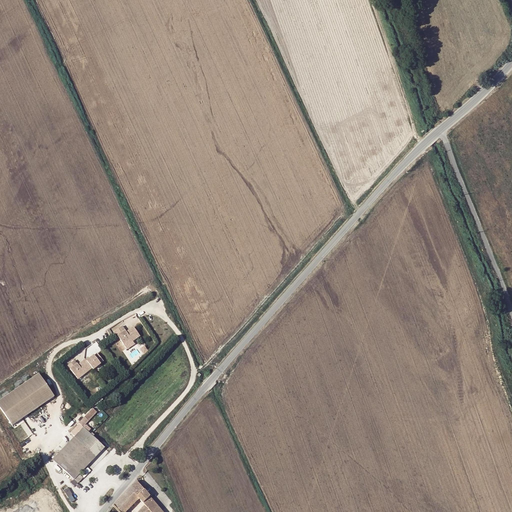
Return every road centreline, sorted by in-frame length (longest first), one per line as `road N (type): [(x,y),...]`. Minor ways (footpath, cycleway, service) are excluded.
road 1 (tertiary): [(99,511),(440,130)]
road 2 (residential): [(440,130),(511,315)]
